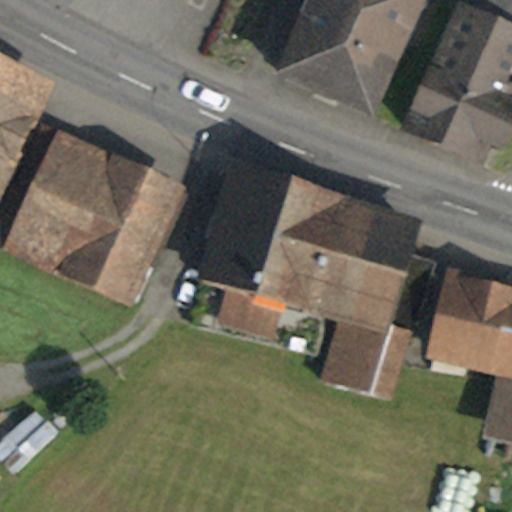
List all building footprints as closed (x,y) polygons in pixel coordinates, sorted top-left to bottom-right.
[(410,4),(399,0),(321,0),(289,77),(366,110),(410,4)] [(511,91),(511,28),(465,9),(416,123),(486,153),(511,91)] [(0,168),(37,87),(0,69),(0,168)] [(171,205),(53,154),(5,264),(124,315),(171,205)] [(404,241),(230,193),(206,280),(380,328),(404,241)] [(511,344),(511,310),(443,294),(424,371),(502,389),(511,344)]
